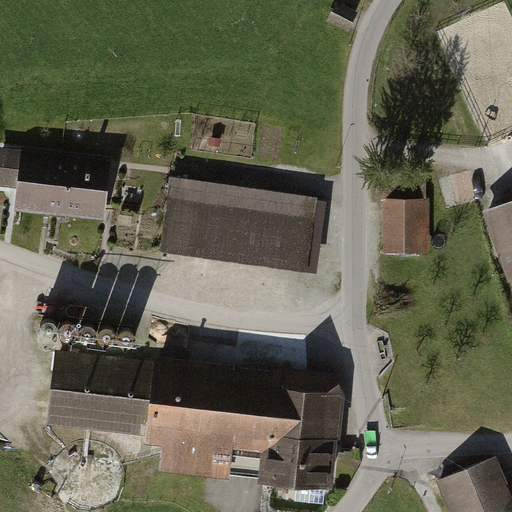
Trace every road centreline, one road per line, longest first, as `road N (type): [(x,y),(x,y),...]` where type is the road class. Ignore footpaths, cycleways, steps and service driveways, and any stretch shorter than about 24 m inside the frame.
road 1 (unclassified): [(351,321),(151,299),(0,248)]
road 2 (residential): [(382,0),(358,61),(351,321)]
road 3 (residential): [(379,447),(511,443)]
road 4 (residential): [(351,321),(379,447)]
